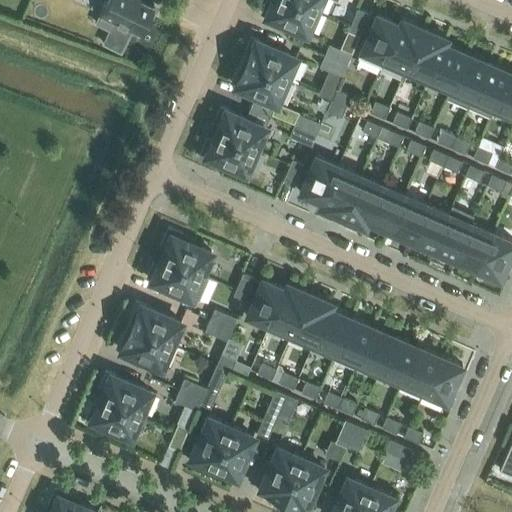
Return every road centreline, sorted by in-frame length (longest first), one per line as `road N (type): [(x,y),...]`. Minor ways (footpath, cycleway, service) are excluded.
road 1 (residential): [(154,172),(511,327)]
road 2 (residential): [(154,172),(36,443)]
road 3 (residential): [(511,328),(432,511)]
road 4 (residential): [(228,0),(154,172)]
road 5 (residential): [(36,443),(191,511)]
